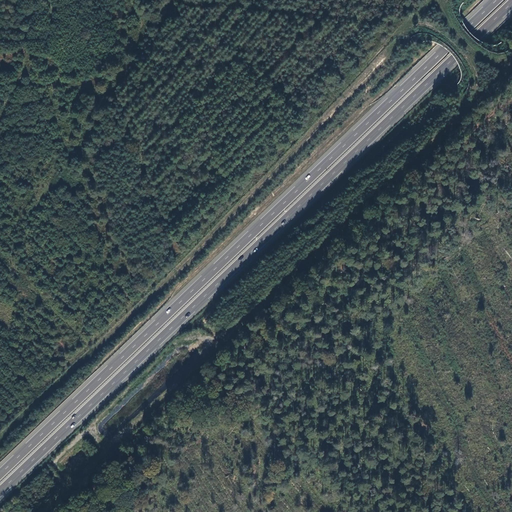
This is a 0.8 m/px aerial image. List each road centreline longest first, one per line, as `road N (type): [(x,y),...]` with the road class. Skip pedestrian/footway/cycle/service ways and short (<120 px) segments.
road 1 (motorway): [(0,491),(511,2)]
road 2 (motorway): [(497,0),(0,474)]
road 3 (track): [(511,69),(218,340)]
